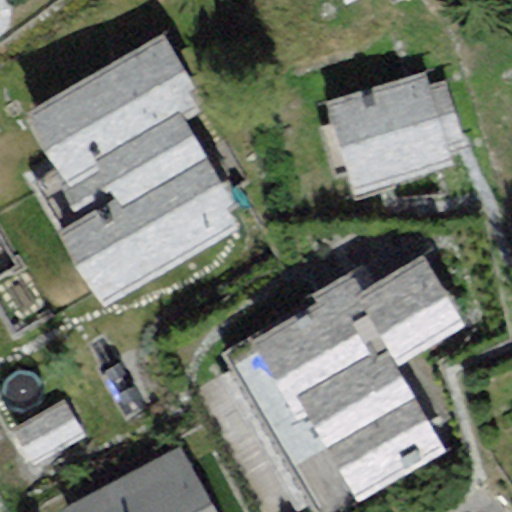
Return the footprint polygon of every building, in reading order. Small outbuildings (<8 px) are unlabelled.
[(153,47),(12,124),(70,225),(42,240),(83,313),(227,233),(217,216),(237,205),(218,165),(202,177),(169,129),(190,118),(153,47)] [(423,82),(318,112),(347,203),(449,175),(446,162),(470,155),(448,88),(425,96),(423,82)] [(303,322),(222,364),(306,511),(349,511),(442,459),(392,374),(455,339),(417,268),(350,304),(342,287),(297,308),(303,322)] [(37,454),(75,433),(61,408),(23,429),(37,454)] [(208,511),(175,451),(64,511),(208,511)]
